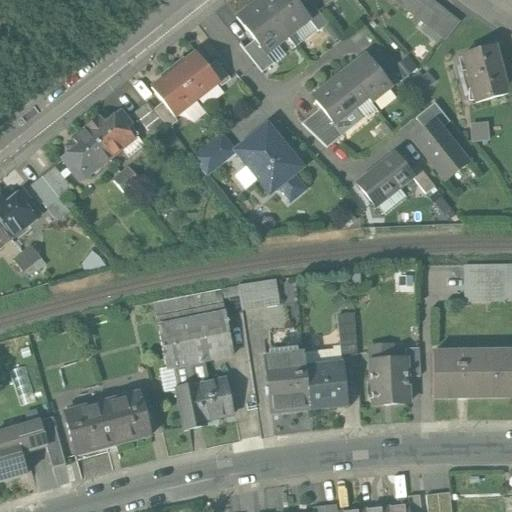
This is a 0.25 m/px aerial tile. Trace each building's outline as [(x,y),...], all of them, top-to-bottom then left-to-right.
[(297,7),(291,0),(259,0),(258,1),(287,39),(308,22),(309,21),(297,7)] [(327,25),(307,0),(305,0),(297,7),(309,21),(308,22),(317,33),(327,25)] [(459,23),(429,0),(390,0),(444,42),(459,23)] [(287,39),(258,1),(237,18),(254,41),(266,55),(287,39)] [(266,55),(254,41),(242,50),(262,74),(274,64),(266,55)] [(494,48),(462,57),(476,105),(508,96),(494,48)] [(398,77),(378,53),(369,61),(388,85),(398,77)] [(205,68),(195,55),(177,69),(175,66),(171,70),(196,101),(218,84),(205,68)] [(369,61),(366,57),(345,73),(366,99),(370,105),(391,89),(388,85),(369,61)] [(231,80),(215,60),(205,68),(218,84),(221,88),(231,80)] [(196,101),(171,70),(166,73),(168,76),(151,90),(161,102),(174,119),(196,101)] [(345,73),(319,94),(324,101),(317,107),(320,111),(332,127),(333,126),(366,99),(345,73)] [(174,119),(161,102),(151,110),(167,130),(177,122),(174,119)] [(434,104),(415,120),(425,132),(435,125),(440,131),(450,124),(434,104)] [(332,127),(320,111),(302,125),(327,149),(342,137),(333,126),(332,127)] [(112,121),(106,115),(98,121),(85,131),(109,161),(132,142),(138,137),(120,115),(112,121)] [(475,125),(476,141),(492,140),(492,124),(475,125)] [(425,132),(413,141),(445,181),(466,165),(440,131),(435,125),(425,132)] [(282,142),(279,145),(266,129),(236,152),(248,167),(235,177),(246,190),(258,180),(269,193),(276,187),(280,191),(295,179),(292,175),(299,169),(286,154),(289,151),(282,142)] [(85,131),(72,141),(72,142),(64,148),(70,155),(61,161),(79,184),(85,179),(109,161),(85,131)] [(218,137),(191,159),(206,178),(233,156),(218,137)] [(394,157),(357,186),(374,208),(411,178),(408,174),(394,157)] [(435,188),(417,166),(408,174),(411,178),(425,196),(435,188)] [(71,189),(53,168),(41,178),(58,200),(71,189)] [(143,188),(129,170),(121,176),(131,189),(135,195),(143,188)] [(121,176),(113,183),(123,195),(131,189),(121,176)] [(43,183),(33,191),(46,207),(56,198),(43,183)] [(13,201),(8,194),(0,200),(0,226),(10,239),(33,221),(33,220),(39,216),(21,194),(13,201)] [(0,226),(0,247),(10,239),(0,226)] [(40,258),(31,248),(22,255),(31,265),(40,258)] [(22,255),(14,262),(22,272),(31,265),(22,255)] [(511,266),(489,267),(489,303),(511,302),(511,266)] [(489,267),(464,267),(465,303),(489,303),(489,267)] [(275,282),(238,287),(242,311),(279,306),(275,282)] [(358,313),(342,314),(344,343),(360,342),(358,313)] [(224,314),(156,328),(166,370),(233,356),(224,314)] [(417,350),(405,351),(406,362),(407,380),(419,380),(417,350)] [(511,398),(511,353),(490,354),(490,398),(511,398)] [(490,354),(432,354),(432,399),(490,398),(490,354)] [(303,356),(265,360),(271,414),(309,410),(305,369),(303,356)] [(406,362),(370,365),(373,408),(383,407),(383,402),(390,402),(391,407),(409,406),(407,380),(406,362)] [(329,369),(320,370),(320,368),(305,369),(309,410),(328,408),(328,402),(345,400),(342,365),(329,367),(329,369)] [(224,380),(175,391),(184,431),(204,426),(203,422),(232,416),(224,380)] [(138,396),(62,416),(74,458),(150,438),(138,396)] [(64,466),(51,420),(39,424),(47,448),(46,449),(52,470),(64,466)] [(38,425),(0,435),(0,480),(25,473),(19,452),(44,445),(45,449),(46,449),(47,448),(39,424),(38,424),(38,425)] [(450,511),(449,495),(437,496),(438,511),(450,511)] [(438,511),(437,496),(425,497),(426,511),(438,511)] [(420,511),(419,497),(407,498),(408,507),(408,511),(420,511)]
